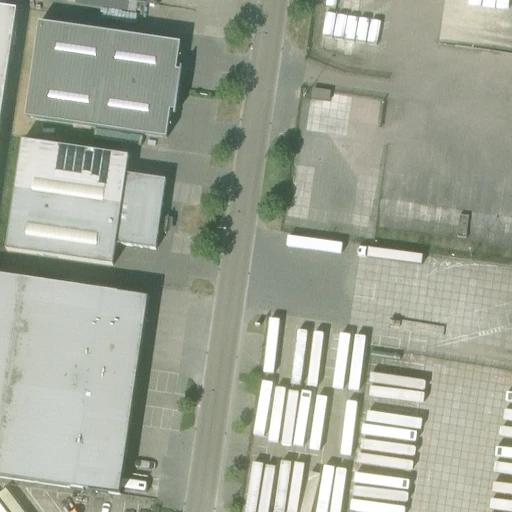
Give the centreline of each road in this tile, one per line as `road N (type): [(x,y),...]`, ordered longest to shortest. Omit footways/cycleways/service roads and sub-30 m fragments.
road 1 (unclassified): [(197,511),(273,0)]
road 2 (unknown): [(234,264),(511,282)]
road 3 (unknown): [(263,66),(437,100)]
